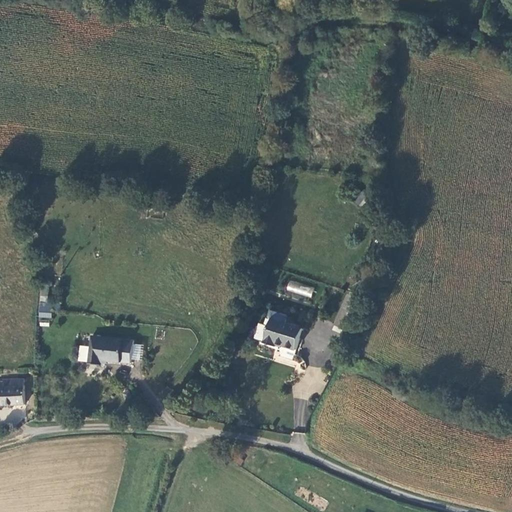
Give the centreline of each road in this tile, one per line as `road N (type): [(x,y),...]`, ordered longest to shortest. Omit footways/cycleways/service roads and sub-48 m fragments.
road 1 (unclassified): [(463,511),(247,433),(155,421),(31,431)]
road 2 (unclassified): [(511,48),(390,18),(308,23)]
